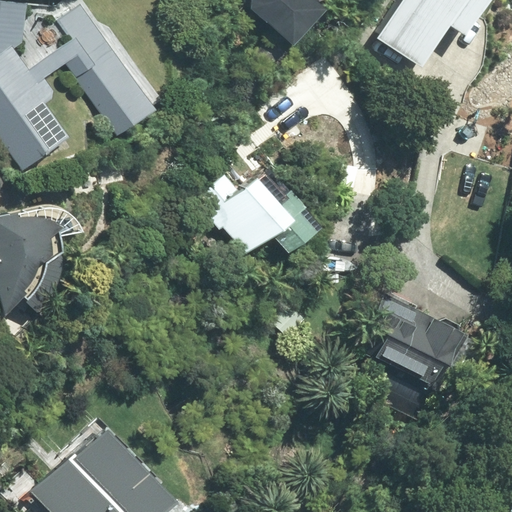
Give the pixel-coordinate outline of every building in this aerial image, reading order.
[(151,107),(76,3),(54,17),(64,36),(26,66),(11,48),(20,42),(24,1),(0,0),(0,141),(18,169),(68,135),(43,102),(53,94),(43,77),(63,62),(116,133),(151,107)] [(255,0),(250,5),(280,39),(315,5),(311,0),(255,0)] [(392,0),(371,39),(423,67),(409,93),(453,117),(483,62),(476,5),(478,0),(392,0)] [(217,164),(187,186),(235,251),(253,237),(268,256),(303,230),(290,211),(299,204),(283,182),(268,192),(252,171),(233,185),(217,164)] [(0,307),(13,293),(29,310),(43,295),(53,273),(55,258),(54,249),(52,225),(55,222),(33,213),(8,213),(6,209),(0,210),(0,307)] [(479,337),(380,298),(350,375),(428,405),(436,387),(426,383),(435,360),(465,372),(479,337)] [(154,511),(170,497),(97,421),(27,490),(48,511),(154,511)] [(511,511),(511,490),(501,481),(474,511),(511,511)]
